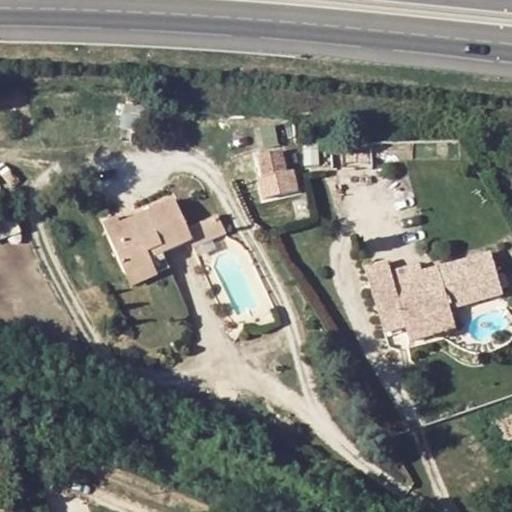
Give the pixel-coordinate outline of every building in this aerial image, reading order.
[(258,143),(265,164),(287,157),(280,136),(258,143)] [(150,263),(148,256),(145,250),(157,245),(159,252),(191,241),(174,195),(117,214),(114,207),(100,213),(121,270),(150,263)] [(148,256),(159,252),(157,245),(145,250),(148,256)] [(385,309),(407,302),(414,323),(417,334),(440,327),(436,316),(433,307),(472,294),(470,287),(488,281),(483,266),(479,253),(460,259),(459,253),(427,264),(398,273),(396,266),(392,255),(369,263),(385,309)] [(396,266),(398,273),(427,264),(425,257),(396,266)] [(498,261),(483,266),(488,281),(493,297),(509,292),(498,261)] [(154,273),(150,263),(121,270),(125,283),(154,273)] [(436,316),(493,297),(488,281),(470,287),(472,294),(433,307),(436,316)] [(385,309),(392,330),(414,323),(407,302),(385,309)]
